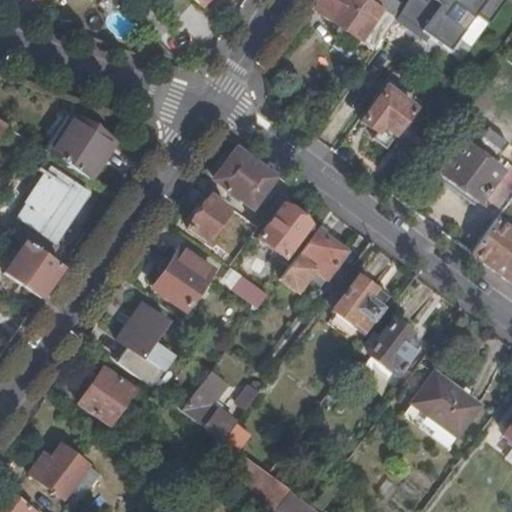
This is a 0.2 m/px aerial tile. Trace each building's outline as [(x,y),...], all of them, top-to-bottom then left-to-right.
[(208,0),(191,0),(200,8),(208,0)] [(332,0),(331,2),(327,0),(317,0),(310,11),(325,21),(327,20),(342,30),(346,34),(350,36),(371,50),(376,43),(384,32),(391,21),(394,18),(374,6),(365,0),(332,0)] [(393,0),(377,0),(374,6),(394,18),(399,10),(402,6),(393,0)] [(394,18),(391,21),(426,47),(431,39),(447,52),(475,15),(489,25),(506,0),(426,0),(423,4),(418,0),(405,0),(402,6),(399,10),(394,18)] [(137,23),(157,42),(167,30),(148,12),(137,23)] [(413,110),(384,89),(359,122),(376,134),(371,140),(384,149),(413,110)] [(49,156),(86,180),(97,163),(95,161),(108,142),(73,120),(49,156)] [(507,144),(487,130),(470,152),(462,146),(440,176),(441,177),(438,180),(473,206),(476,202),(493,213),(511,187),(511,169),(505,164),(499,173),(490,166),(507,144)] [(250,208),(273,178),(235,150),(213,181),(250,208)] [(23,245),(48,261),(58,247),(54,244),(87,194),(70,184),(69,184),(50,171),(17,219),(31,229),(21,243),(23,245)] [(205,243),(227,211),(207,197),(185,229),(205,243)] [(282,260),(308,226),(280,205),(254,238),(282,260)] [(496,223),(471,256),(506,282),(511,274),(511,219),(505,229),(496,223)] [(332,243),(316,231),(278,281),(295,293),(332,243)] [(40,300),(61,270),(48,261),(23,245),(3,275),(40,300)] [(183,311),(210,272),(177,249),(150,288),(183,311)] [(267,296),(240,277),(231,291),(257,309),(267,296)] [(349,286),(341,281),(322,306),(334,314),(327,323),(347,337),(353,329),(360,333),(386,297),(373,288),(370,291),(354,279),(349,286)] [(141,359),(165,323),(138,304),(113,340),(141,359)] [(395,377),(413,353),(400,343),(407,334),(405,333),(406,327),(396,320),(390,323),(365,355),(369,358),(362,367),(378,379),(385,370),(395,377)] [(106,428),(132,392),(101,369),(76,406),(106,428)] [(225,387),(208,374),(194,394),(210,406),(225,387)] [(454,437),(477,407),(465,399),(457,393),(432,374),(410,404),(454,437)] [(461,388),(457,393),(465,399),(468,394),(461,388)] [(210,406),(194,394),(185,405),(180,412),(221,442),(234,424),(210,406)] [(179,401),(174,407),(180,412),(185,405),(179,401)] [(511,451),(506,460),(511,464),(511,423),(502,437),(511,444),(511,451)] [(58,446),(47,460),(44,465),(37,459),(26,476),(60,501),(86,466),(58,446)] [(233,451),(226,461),(237,469),(233,475),(249,487),(246,491),(273,511),(280,503),(288,492),(266,476),(233,451)] [(44,465),(47,460),(40,455),(37,459),(44,465)] [(316,511),(333,489),(328,486),(311,509),(315,511),(316,511)] [(288,492),(280,503),(292,511),(315,511),(311,509),(288,492)] [(28,511),(7,496),(0,505),(0,511),(28,511)]
